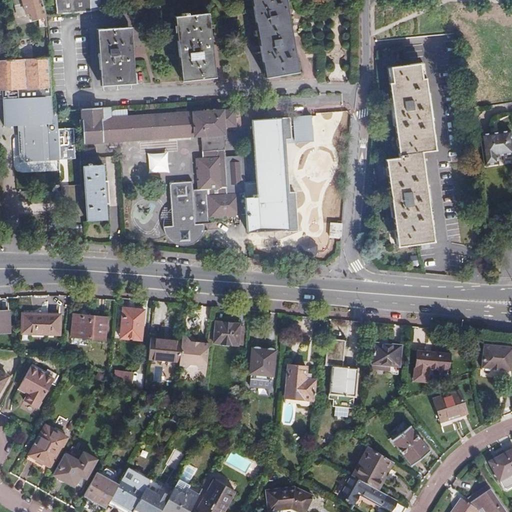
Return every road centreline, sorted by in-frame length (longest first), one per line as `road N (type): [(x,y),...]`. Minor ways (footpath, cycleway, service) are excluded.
road 1 (residential): [(422,293),(369,278),(352,265),(347,245),(364,0)]
road 2 (primary): [(380,293),(73,271)]
road 3 (unknown): [(364,40),(439,50),(444,262)]
road 4 (primary): [(380,293),(418,307),(511,314)]
road 5 (residential): [(511,425),(459,453),(415,511)]
